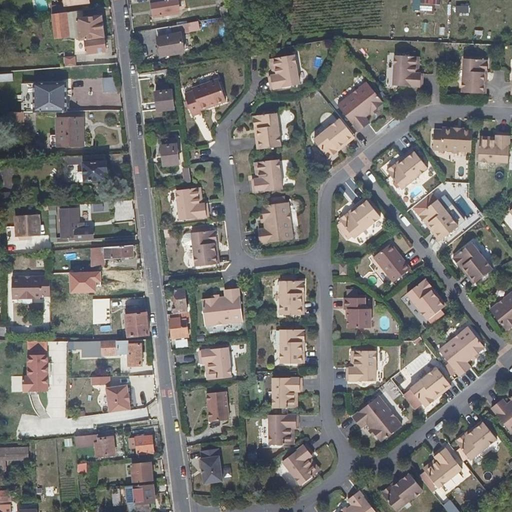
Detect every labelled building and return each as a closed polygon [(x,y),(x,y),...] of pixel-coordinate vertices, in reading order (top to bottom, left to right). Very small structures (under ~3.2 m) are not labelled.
[(31,0),(32,10),(46,10),(46,0),(31,0)] [(177,0),(152,0),(155,19),(180,15),(177,0)] [(410,0),(410,10),(436,11),(436,0),(410,0)] [(455,14),(467,13),(467,5),(455,5),(455,14)] [(84,17),(83,9),(68,11),(70,36),(76,37),(82,39),(79,18),(84,17)] [(70,36),(68,11),(53,13),(56,37),(70,36)] [(103,15),(84,17),(79,18),(82,39),(86,38),(106,36),(103,15)] [(199,20),(155,29),(159,55),(182,51),(178,34),(201,30),(199,20)] [(150,54),(154,53),(151,31),(141,32),(143,49),(150,48),(150,54)] [(107,50),(106,36),(86,38),(88,53),(107,50)] [(413,72),(414,56),(393,55),(392,85),(421,86),(421,73),(417,72),(413,72)] [(65,56),(65,65),(77,65),(77,56),(65,56)] [(292,56),(271,60),(274,76),(270,77),(267,77),(270,91),(298,85),(292,56)] [(461,93),(482,94),(483,73),(486,73),(486,61),(462,60),(461,93)] [(13,72),(0,73),(0,81),(14,80),(13,72)] [(115,77),(102,78),(104,92),(116,90),(115,77)] [(218,79),(193,88),(194,91),(185,93),(193,115),(201,112),(200,110),(225,101),(218,79)] [(58,111),(68,111),(68,93),(61,93),(60,82),(36,83),(37,111),(58,111)] [(381,102),(365,82),(336,106),(357,132),(368,122),(364,117),(381,102)] [(173,90),(155,92),(158,112),(176,110),(173,90)] [(25,111),(9,112),(9,122),(25,121),(25,111)] [(256,130),(258,150),(279,147),(275,114),(251,117),(252,130),(256,130)] [(84,116),(58,117),(59,144),(85,144),(84,116)] [(328,160),(338,152),(336,149),(352,136),(339,119),(312,141),(328,160)] [(472,140),(473,129),(462,129),(462,132),(443,131),(435,130),(435,135),(453,138),(472,140)] [(479,160),(508,162),(510,133),(496,133),(496,136),(496,140),(480,139),(479,160)] [(460,151),(471,151),(472,141),(472,140),(453,138),(435,135),(434,149),(451,150),(453,153),(457,153),(460,151)] [(338,152),(354,138),(352,136),(336,149),(338,152)] [(179,165),(176,145),(161,147),(163,166),(179,165)] [(399,165),(415,153),(413,151),(397,163),(399,165)] [(106,178),(106,153),(84,154),(81,154),(81,161),(85,161),(85,170),(80,170),(78,172),(79,177),(81,179),(86,179),(106,178)] [(428,168),(415,153),(399,165),(397,163),(387,171),(402,190),(428,168)] [(279,161),(257,164),(259,180),(256,180),(252,181),(254,194),(283,190),(279,161)] [(199,205),(197,189),(176,192),(181,222),(209,218),(207,204),(203,205),(199,205)] [(466,219),(474,213),(461,195),(453,201),(466,219)] [(351,215),(368,202),(366,200),(349,213),(351,215)] [(430,224),(443,240),(458,227),(438,201),(419,215),(427,226),(430,224)] [(380,218),(368,202),(351,215),(349,213),(339,221),(354,240),(380,218)] [(293,241),(288,204),(262,207),(265,230),(258,231),(260,245),(293,241)] [(58,239),(94,237),(93,228),(85,228),(80,228),(80,221),(79,208),(62,209),(63,236),(58,236),(58,239)] [(39,214),(18,215),(20,237),(40,236),(39,214)] [(440,242),(443,240),(430,224),(427,226),(440,242)] [(214,246),(217,246),(216,233),(192,236),(196,269),(217,266),(214,246)] [(393,243),(376,256),(395,282),(412,269),(393,243)] [(133,255),(133,244),(114,246),(114,256),(133,255)] [(464,267),(476,284),(493,271),(472,244),(453,258),(461,269),(464,267)] [(105,263),(105,246),(94,247),(94,263),(105,263)] [(474,285),(476,284),(464,267),(461,269),(474,285)] [(43,295),(50,295),(50,275),(13,276),(13,298),(21,298),(21,297),(31,296),(32,298),(43,297),(43,295)] [(430,292),(433,290),(425,280),(407,295),(427,321),(444,308),(430,292)] [(302,295),(305,295),(305,282),(281,282),(281,316),(302,316),(302,295)] [(173,310),(173,314),(188,313),(185,284),(174,286),(177,310),(173,310)] [(244,322),(240,290),(227,291),(227,298),(204,301),(207,327),(244,322)] [(446,306),(433,290),(430,292),(444,308),(446,306)] [(511,293),(490,311),(506,331),(511,326),(511,293)] [(110,322),(110,297),(94,298),(94,322),(99,322),(110,322)] [(370,327),(370,309),(365,309),(365,298),(344,298),(344,310),(347,310),(347,328),(370,327)] [(150,334),(147,312),(141,313),(140,306),(126,308),(130,337),(150,334)] [(173,314),(170,315),(173,339),(188,337),(187,324),(191,324),(191,312),(188,313),(173,314)] [(468,328),(439,351),(460,377),(471,368),(467,362),(485,348),(468,328)] [(112,337),(121,337),(121,329),(112,329),(112,337)] [(302,343),(305,343),(305,330),(281,331),(281,364),(302,364),(302,343)] [(129,339),(82,341),(82,346),(82,347),(90,347),(90,354),(128,353),(129,365),(142,364),(141,344),(129,344),(129,339)] [(48,341),(29,340),(29,354),(48,354),(48,341)] [(209,365),(211,381),(233,379),(229,349),(200,352),(202,366),(206,365),(209,365)] [(354,368),(351,368),(347,368),(347,381),(376,381),(375,352),(355,352),(354,368)] [(29,354),(28,354),(28,376),(23,376),(23,391),(48,391),(48,354),(29,354)] [(434,399),(450,385),(437,369),(411,390),(425,409),(435,401),(434,399)] [(111,376),(93,377),(93,385),(111,385),(111,376)] [(274,409),(295,409),(295,393),(299,392),(303,392),(302,379),(274,379),(274,409)] [(108,388),(111,412),(132,409),(131,401),(132,401),(131,392),(130,392),(129,385),(108,388)] [(452,387),(450,385),(434,399),(435,401),(452,387)] [(230,422),(227,393),(207,395),(210,424),(230,422)] [(379,398),(352,418),(361,430),(367,425),(381,443),(402,427),(379,398)] [(503,401),(492,410),(511,436),(511,435),(511,402),(507,406),(503,401)] [(300,429),(300,416),(271,416),(271,445),(292,445),(292,429),(296,429),(300,429)] [(468,437),(485,424),(483,422),(467,435),(468,437)] [(93,424),(80,426),(81,434),(94,432),(93,424)] [(497,440),(485,424),(468,437),(467,435),(457,443),(471,461),(497,440)] [(95,442),(97,455),(114,453),(112,437),(99,438),(98,434),(76,437),(78,447),(86,445),(86,443),(95,442)] [(152,435),(136,437),(138,453),(154,451),(152,435)] [(315,455),(306,444),(283,462),(302,486),(319,473),(308,461),(311,458),(315,455)] [(4,448),(0,447),(0,464),(6,464),(6,456),(29,456),(29,448),(4,448)] [(439,463),(427,473),(440,490),(463,470),(445,448),(434,456),(437,460),(439,463)] [(219,451),(202,453),(203,460),(202,460),(206,485),(224,483),(219,451)] [(322,471),(311,458),(308,461),(319,473),(322,471)] [(136,480),(136,482),(151,481),(151,478),(153,477),(151,460),(131,463),(133,472),(134,480),(136,480)] [(424,470),(427,473),(439,463),(437,460),(424,470)] [(80,464),(81,471),(89,471),(89,463),(80,464)] [(395,487),(411,475),(409,472),(393,485),(395,487)] [(423,491),(411,475),(395,487),(393,485),(382,493),(397,511),(423,491)] [(151,481),(136,482),(137,485),(134,486),(137,503),(156,500),(153,483),(152,483),(151,481)] [(375,511),(360,492),(350,501),(353,506),(346,511),(375,511)] [(12,511),(13,503),(3,503),(3,510),(7,510),(7,511),(12,511)]
